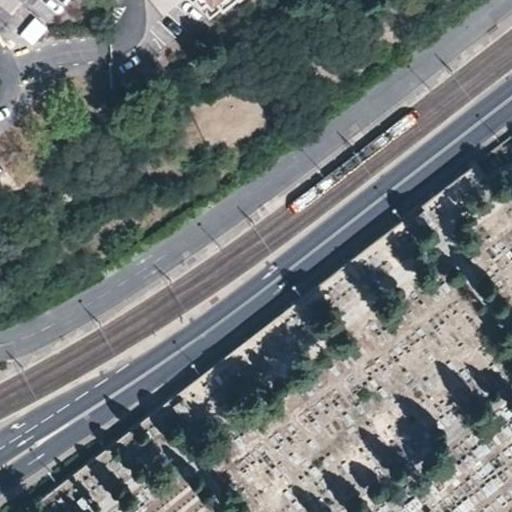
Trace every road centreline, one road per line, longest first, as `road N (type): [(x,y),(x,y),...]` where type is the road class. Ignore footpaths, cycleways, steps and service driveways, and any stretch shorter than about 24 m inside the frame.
road 1 (residential): [(502,0),(249,196),(47,327),(0,344)]
road 2 (primary): [(511,99),(200,338),(72,422)]
road 3 (residential): [(134,0),(126,36),(110,46),(7,74)]
